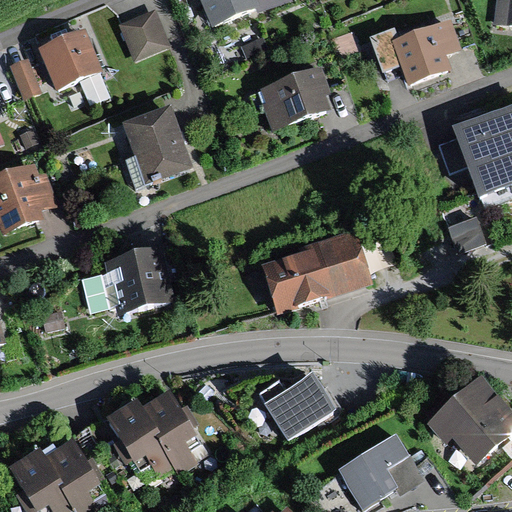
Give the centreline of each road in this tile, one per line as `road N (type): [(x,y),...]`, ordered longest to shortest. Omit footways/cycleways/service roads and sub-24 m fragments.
road 1 (residential): [(0,268),(511,78)]
road 2 (residential): [(511,373),(383,351),(271,346),(0,409)]
road 3 (unknown): [(337,349),(351,317),(372,300),(511,254)]
